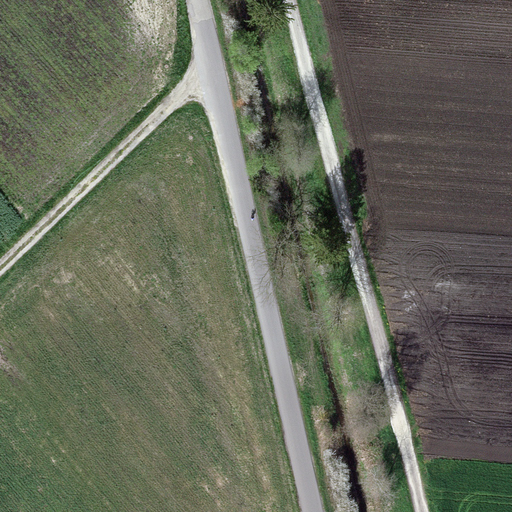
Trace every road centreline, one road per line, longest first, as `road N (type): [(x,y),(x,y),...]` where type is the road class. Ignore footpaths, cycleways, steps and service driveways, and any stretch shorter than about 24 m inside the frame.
road 1 (track): [(297,0),(420,511)]
road 2 (unclassified): [(196,0),(311,511)]
road 3 (track): [(213,70),(0,275)]
